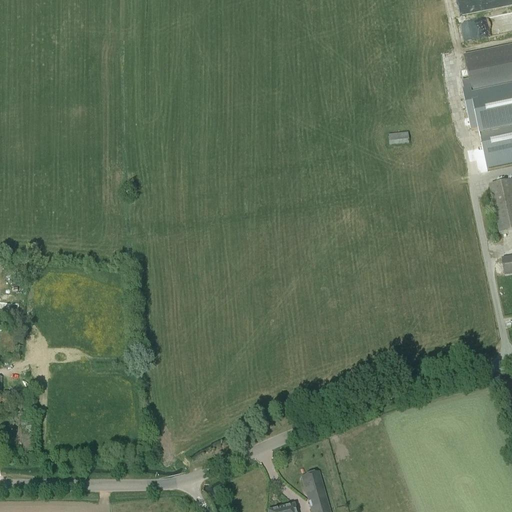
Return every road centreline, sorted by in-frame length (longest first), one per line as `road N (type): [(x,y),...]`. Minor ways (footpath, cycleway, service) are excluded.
road 1 (unclassified): [(189,479),(325,420),(511,361)]
road 2 (unknown): [(507,363),(476,192),(484,176),(511,170)]
road 3 (unclassified): [(189,479),(0,486)]
